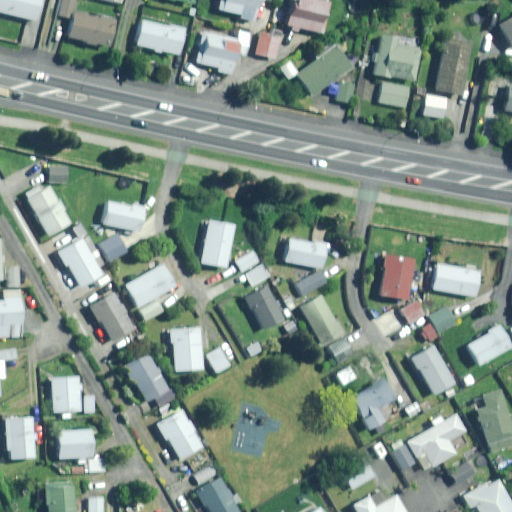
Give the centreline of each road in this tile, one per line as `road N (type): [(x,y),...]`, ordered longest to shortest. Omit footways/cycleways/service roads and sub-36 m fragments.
road 1 (residential): [(139,464),(0,221)]
road 2 (residential): [(183,123),(162,224),(203,306)]
road 3 (trunk): [(373,161),(183,123)]
road 4 (trunk): [(183,123),(0,78)]
road 5 (residential): [(373,161),(353,291),(378,341)]
road 6 (trunk): [(511,185),(373,161)]
